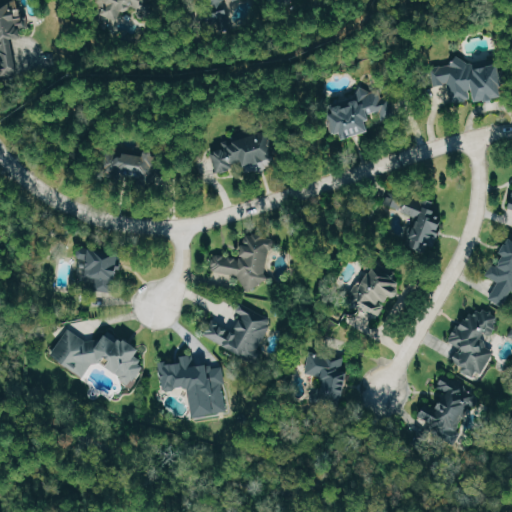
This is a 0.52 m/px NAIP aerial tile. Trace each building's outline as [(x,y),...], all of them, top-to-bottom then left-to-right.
[(0,0),(0,34),(1,38),(0,50),(0,58),(4,76),(6,76),(29,62),(25,49),(30,47),(27,36),(34,34),(30,19),(23,19),(16,0),(0,0)] [(119,17),(134,7),(145,23),(164,9),(157,0),(103,0),(108,6),(99,13),(114,34),(125,26),(119,17)] [(220,0),(225,30),(245,27),(243,14),(253,12),(250,0),(220,0)] [(454,103),(476,101),(476,102),(507,98),(503,65),(475,68),(474,58),(455,60),(456,65),(444,66),(446,83),(452,82),(454,103)] [(375,132),(371,113),(385,110),(380,88),(361,92),(362,100),(337,106),(344,139),(375,132)] [(279,137),(216,138),(216,172),(235,172),(235,162),(246,162),(246,170),(280,169),(279,137)] [(114,175),(158,176),(159,150),(147,149),(147,154),(114,154),(114,175)] [(445,222),(437,219),(441,206),(393,192),(389,207),(416,214),(408,245),(436,253),(445,222)] [(267,289),(274,238),(247,235),(243,258),(216,254),(213,271),(244,275),(243,286),(267,289)] [(90,280),(99,281),(98,291),(121,293),(124,253),(92,251),(90,280)] [(380,319),(388,302),(394,305),(405,282),(396,278),(398,274),(375,263),(354,306),(380,319)] [(245,304),(240,313),(244,315),(229,343),(259,358),(278,321),(245,304)] [(452,342),(462,348),(456,361),(466,366),(465,368),(485,378),(499,350),(487,344),(500,318),(478,307),(471,321),(464,317),(452,342)] [(53,355),(87,377),(98,360),(135,385),(148,366),(139,360),(145,351),(112,329),(100,347),(71,328),(53,355)] [(326,377),(322,401),(346,404),(350,372),(344,371),(346,359),(311,354),(308,375),(326,377)] [(198,418),(232,411),(223,367),(216,369),(215,363),(196,367),(193,355),(178,357),(179,361),(161,365),(166,392),(191,387),(198,418)] [(430,404),(424,418),(434,422),(430,431),(457,442),(479,390),(445,376),(438,391),(447,394),(441,409),(430,404)]
